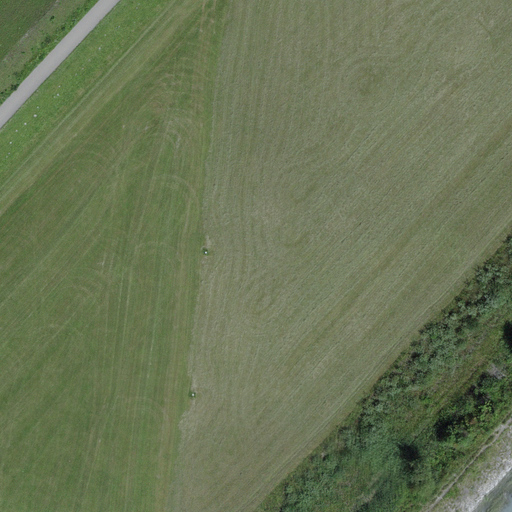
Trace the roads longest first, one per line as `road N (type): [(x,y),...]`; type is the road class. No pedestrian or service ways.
road 1 (track): [(511,352),(371,511)]
road 2 (track): [(110,0),(0,117)]
